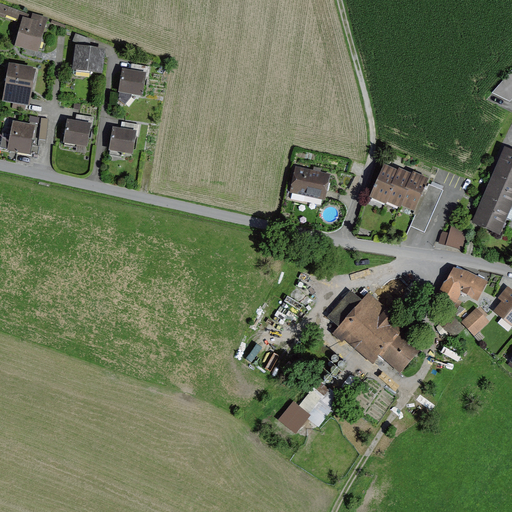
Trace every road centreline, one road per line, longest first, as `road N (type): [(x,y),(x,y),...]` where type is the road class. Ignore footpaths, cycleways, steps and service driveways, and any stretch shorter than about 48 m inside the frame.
road 1 (residential): [(511,271),(341,242),(0,165)]
road 2 (track): [(334,511),(428,361),(424,253)]
road 3 (track): [(368,166),(370,115),(339,0)]
